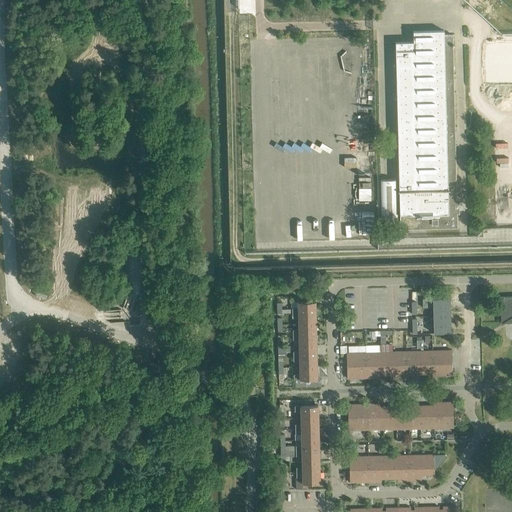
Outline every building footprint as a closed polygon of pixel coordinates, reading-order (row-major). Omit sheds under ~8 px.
[(413,42),(395,42),(400,229),(457,228),(457,214),(459,214),(459,199),(456,199),(452,34),(444,35),(444,30),(413,31),(413,42)] [(511,51),(482,52),(483,96),(511,95),(511,51)] [(381,221),(397,220),(396,180),(380,180),(381,221)] [(511,296),(501,297),(501,322),(504,322),(509,319),(510,322),(511,322),(511,296)] [(450,298),(432,298),(433,307),(450,307),(450,298)] [(315,301),(307,301),(292,302),(292,313),(315,312),(315,301)] [(450,315),(450,307),(433,307),(433,316),(450,315)] [(316,324),(315,312),(292,313),(292,318),(298,318),(298,324),(316,324)] [(451,324),(450,315),(433,316),(433,325),(451,324)] [(316,335),(316,324),(298,324),(298,330),(292,330),(292,335),(316,335)] [(451,333),(451,324),(433,325),(433,333),(451,333)] [(293,340),(293,346),(299,346),(316,346),(316,335),(292,335),(293,340)] [(278,358),(283,358),(283,357),(286,357),(286,352),(290,352),(290,346),(278,347),(278,358)] [(299,346),(299,352),(293,352),(293,357),(317,357),(316,346),(299,346)] [(420,377),(442,376),(441,350),(420,351),(420,377)] [(441,350),(442,376),(452,376),(451,350),(441,350)] [(392,352),(393,374),(395,374),(395,377),(407,377),(406,351),(392,352)] [(407,377),(419,377),(420,377),(420,351),(406,351),(407,377)] [(356,352),(346,353),(347,378),(357,378),(356,352)] [(367,378),(367,352),(356,352),(357,378),(367,378)] [(378,375),(391,374),(393,374),(392,352),(367,352),(367,378),(378,378),(378,375)] [(293,362),(299,362),(299,368),(317,368),(317,357),(293,357),(293,362)] [(293,375),(294,380),(317,379),(317,368),(299,368),(300,374),(293,375)] [(420,405),(420,413),(420,428),(443,428),(443,402),(433,402),(433,405),(420,405)] [(452,402),(443,402),(443,428),(453,427),(452,402)] [(396,406),(396,414),(396,429),(408,428),(408,403),(397,403),(397,406),(396,406)] [(418,403),(408,403),(408,428),(420,428),(420,413),(420,405),(418,405),(418,403)] [(348,404),(348,430),(359,430),(358,404),(348,404)] [(369,404),(358,404),(359,430),(369,429),(369,404)] [(379,404),(369,404),(369,429),(396,429),(396,414),(396,406),(379,406),(379,404)] [(300,411),(301,417),(318,416),(318,405),(294,406),(294,411),(300,411)] [(301,417),(301,423),(295,423),(295,428),(318,427),(318,416),(301,417)] [(295,439),(301,439),(319,438),(318,427),(295,428),(295,439)] [(295,439),(295,450),(319,450),(319,438),(301,439),(295,439)] [(280,450),(281,453),(281,462),(288,461),(288,460),(285,460),(285,457),(295,456),(295,455),(302,455),(302,461),(319,461),(319,450),(295,450),(295,451),(285,451),(285,450),(280,450)] [(421,480),(421,475),(425,475),(425,476),(427,478),(430,474),(434,474),(434,470),(447,456),(445,454),(409,455),(409,481),(421,480)] [(397,478),(397,455),(372,456),(373,482),(380,481),(380,479),(397,478)] [(397,455),(397,478),(397,481),(409,481),(409,455),(397,455)] [(357,482),(357,456),(349,456),(349,482),(357,482)] [(365,482),(364,456),(357,456),(357,482),(365,482)] [(373,482),(372,456),(364,456),(365,482),(373,482)] [(302,467),(296,467),(296,472),(319,472),(319,461),(302,461),(302,467)] [(296,477),(302,477),(302,483),(320,483),(319,472),(296,472),(296,477)]
